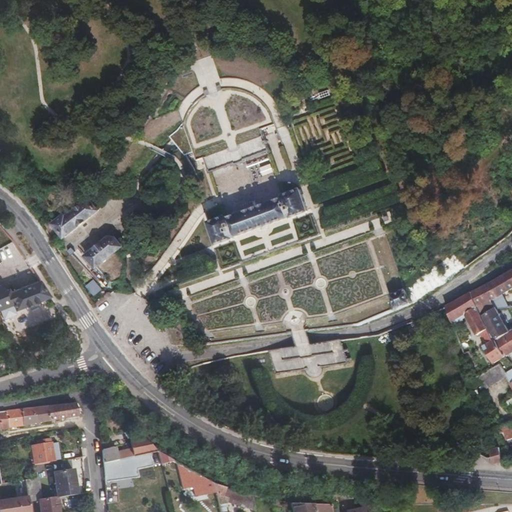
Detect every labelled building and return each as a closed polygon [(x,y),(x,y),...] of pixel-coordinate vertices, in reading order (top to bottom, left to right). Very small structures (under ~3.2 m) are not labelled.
[(262,140),(205,160),(209,172),(253,156),(266,152),(262,140)] [(246,162),(251,175),(261,171),(263,177),(275,173),(268,154),(246,162)] [(227,217),(210,223),(219,246),(236,240),(235,238),(291,218),(292,219),(310,213),(302,190),(284,197),(285,199),(228,220),(227,217)] [(68,216),(57,225),(68,239),(101,212),(93,200),(70,219),(68,216)] [(112,240),(89,258),(97,270),(124,249),(118,240),(112,240)] [(511,273),(473,295),(480,309),(493,302),(505,296),(511,292),(511,273)] [(17,308),(52,295),(43,280),(7,293),(3,283),(0,284),(0,307),(14,302),(17,308)] [(393,292),(398,306),(413,300),(408,287),(393,292)] [(452,324),(453,323),(465,317),(477,339),(484,334),(488,343),(485,344),(497,366),(509,359),(500,342),(484,318),(480,309),(473,295),(448,308),(452,324)] [(511,306),(505,296),(493,302),(497,310),(498,311),(511,310),(511,306)] [(484,318),(497,310),(493,302),(480,309),(484,318)] [(511,334),(498,311),(497,310),(484,318),(500,342),(511,335),(511,334)] [(511,310),(498,311),(511,334),(511,310)] [(189,343),(184,322),(169,326),(175,346),(189,343)] [(511,335),(500,342),(509,359),(511,357),(511,335)] [(306,347),(299,348),(271,352),(280,376),(314,371),(352,366),(343,341),(314,346),(306,347)] [(85,415),(81,405),(52,408),(54,423),(82,418),(85,415)] [(52,408),(37,409),(39,425),(54,423),(52,408)] [(39,425),(37,409),(9,412),(11,429),(39,425)] [(9,412),(0,413),(0,430),(11,429),(9,412)] [(118,448),(103,450),(105,464),(159,453),(144,440),(132,442),(133,450),(119,453),(118,448)] [(34,448),(37,466),(62,462),(60,445),(53,446),(53,441),(40,443),(40,448),(34,448)] [(489,447),(494,463),(504,460),(499,444),(489,447)] [(160,453),(163,465),(175,462),(160,453)] [(80,495),(76,465),(57,468),(61,498),(80,495)] [(205,480),(179,465),(185,490),(198,488),(200,498),(208,497),(205,480)] [(38,480),(28,482),(30,498),(31,503),(42,501),(39,480),(38,480)] [(218,495),(216,486),(205,480),(208,497),(218,495)] [(218,495),(218,497),(226,495),(227,490),(218,487),(216,486),(218,495)] [(241,506),(245,494),(233,491),(230,503),(241,506)] [(32,511),(31,503),(30,498),(0,502),(0,511),(32,511)] [(61,511),(60,499),(42,501),(43,511),(61,511)] [(292,503),(293,511),(331,511),(333,511),(333,510),(333,505),(292,503)]
